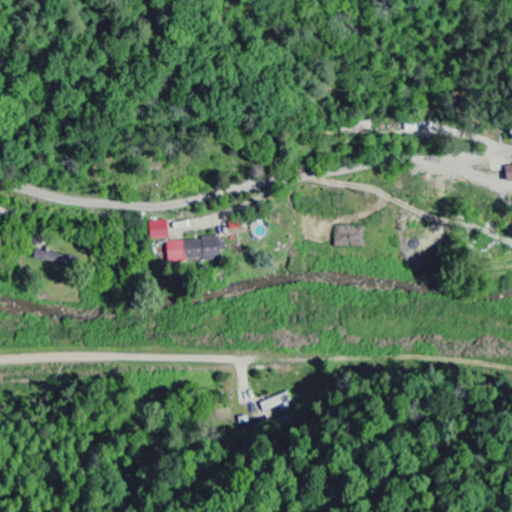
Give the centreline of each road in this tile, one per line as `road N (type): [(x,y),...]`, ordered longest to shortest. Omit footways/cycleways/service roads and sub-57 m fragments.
road 1 (tertiary): [(0,183),(71,201),(160,206),(366,165),(511,152)]
road 2 (residential): [(0,362),(318,361)]
